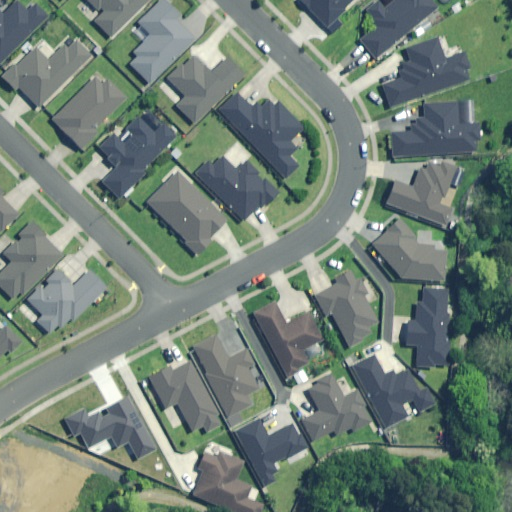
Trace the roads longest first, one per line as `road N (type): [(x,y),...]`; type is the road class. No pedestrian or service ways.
road 1 (residential): [(176,311),(309,241),(339,210),(352,170),(349,131),(327,96),(231,0)]
road 2 (residential): [(176,311),(0,130)]
road 3 (residential): [(0,408),(176,311)]
